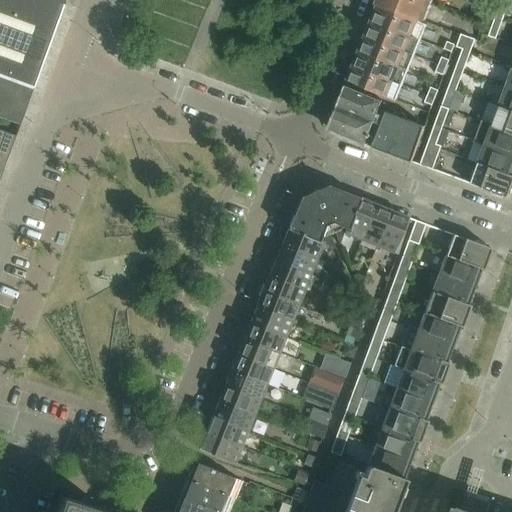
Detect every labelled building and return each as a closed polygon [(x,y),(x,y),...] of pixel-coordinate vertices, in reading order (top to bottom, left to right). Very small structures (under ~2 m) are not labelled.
[(47,0),(0,0),(0,78),(33,90),(63,6),(47,0)] [(422,23),(431,0),(378,0),(376,5),(378,6),(408,17),(422,23)] [(503,0),(490,37),(497,39),(510,0),(503,0)] [(428,26),(378,6),(372,21),(421,41),(428,26)] [(421,41),(372,21),(366,36),(415,56),(421,41)] [(415,56),(366,36),(360,51),(409,71),(415,56)] [(462,36),(457,48),(464,50),(421,166),(433,171),(442,147),(437,145),(476,41),(462,36)] [(447,43),(444,51),(452,54),(455,46),(447,43)] [(409,71),(360,51),(354,66),(403,86),(409,71)] [(450,61),(442,58),(439,66),(447,69),(450,61)] [(403,86),(354,66),(348,81),(397,101),(403,86)] [(443,76),(447,69),(439,66),(436,73),(443,76)] [(0,118),(19,126),(33,90),(0,78),(0,118)] [(381,101),(345,87),(337,106),(374,121),(378,111),(381,101)] [(430,88),(427,95),(435,98),(438,91),(430,88)] [(511,89),(507,88),(500,108),(511,111),(511,89)] [(431,106),(435,98),(427,95),(424,103),(431,106)] [(337,106),(330,125),(333,132),(365,144),(374,121),(337,106)] [(511,111),(500,108),(494,125),(493,126),(511,133),(511,111)] [(401,120),(378,111),(374,121),(365,144),(388,154),(401,120)] [(426,129),(401,120),(388,154),(413,163),(426,129)] [(511,133),(493,126),(494,125),(482,121),(474,143),(485,147),(486,146),(511,155),(511,133)] [(0,177),(15,137),(0,131),(0,177)] [(511,155),(486,146),(485,147),(479,164),(511,176),(511,155)] [(511,176),(479,164),(471,185),(509,199),(511,191),(511,176)] [(346,230),(358,199),(327,186),(327,187),(302,198),(301,197),(289,228),(320,240),(325,227),(332,224),(339,227),(336,236),(340,246),(344,234),(346,230)] [(361,241),(376,206),(358,199),(346,230),(344,234),(361,241)] [(393,213),(376,206),(361,241),(379,248),(393,213)] [(410,219),(393,213),(379,248),(397,256),(410,219)] [(416,222),(330,453),(340,457),(425,225),(416,222)] [(317,259),(324,243),(319,241),(320,240),(289,228),(282,244),(317,259)] [(491,249),(453,235),(445,256),(481,269),(481,270),(483,271),(491,249)] [(311,275),(317,259),(282,244),(275,260),(311,275)] [(481,269),(445,256),(438,275),(474,288),(481,270),(481,269)] [(305,290),(311,275),(275,260),(269,276),(305,290)] [(474,288),(438,275),(431,294),(469,308),(470,306),(468,306),(474,288)] [(298,306),(305,290),(269,276),(263,292),(298,306)] [(361,277),(354,280),(357,287),(360,288),(364,278),(361,277)] [(292,321),(298,306),(263,292),(257,307),(292,321)] [(469,308),(431,294),(424,313),(462,327),(469,308)] [(368,299),(365,305),(370,317),(371,317),(377,302),(368,299)] [(345,306),(363,314),(359,305),(348,300),(345,306)] [(286,337),(292,321),(257,307),(250,322),(286,337)] [(462,327),(424,313),(417,332),(453,346),(460,328),(462,328),(462,327)] [(279,353),(286,337),(250,322),(244,339),(279,353)] [(358,339),(361,332),(348,326),(345,334),(358,339)] [(453,346),(417,332),(410,351),(448,365),(449,364),(447,363),(453,346)] [(273,370),(279,353),(244,339),(237,355),(273,370)] [(350,359),(354,347),(346,344),(342,356),(350,359)] [(448,365),(410,351),(403,371),(441,385),(448,365)] [(266,385),(273,370),(237,355),(231,371),(266,385)] [(333,364),(329,372),(345,378),(348,370),(333,364)] [(260,401),(266,385),(231,371),(225,386),(260,401)] [(441,385),(403,371),(396,390),(432,403),(439,385),(441,386),(441,385)] [(340,392),(345,378),(329,372),(325,386),(340,392)] [(254,416),(260,401),(225,386),(218,402),(254,416)] [(432,403),(396,390),(389,410),(427,424),(427,422),(426,421),(432,403)] [(248,432),(254,416),(218,402),(212,417),(248,432)] [(326,427),(331,416),(312,408),(308,420),(326,427)] [(427,424),(389,410),(382,429),(420,443),(427,424)] [(241,448),(248,432),(212,417),(205,434),(241,448)] [(420,443),(382,429),(375,448),(411,461),(418,443),(419,444),(420,443)] [(234,464),(241,448),(205,434),(199,450),(234,464)] [(411,461),(375,448),(368,466),(404,479),(411,461)] [(302,466),(310,469),(314,458),(307,455),(302,466)] [(194,462),(187,480),(231,498),(238,480),(194,462)] [(392,511),(404,479),(368,466),(351,511),(392,511)] [(295,482),(304,485),(308,474),(299,471),(295,482)] [(187,480),(180,497),(216,511),(225,511),(231,498),(187,480)] [(303,511),(336,511),(343,493),(314,482),(303,511)] [(487,511),(490,505),(463,496),(459,509),(458,509),(457,509),(455,511),(487,511)] [(216,511),(180,497),(173,511),(216,511)] [(104,511),(97,510),(90,507),(82,504),(62,498),(57,511),(104,511)]
